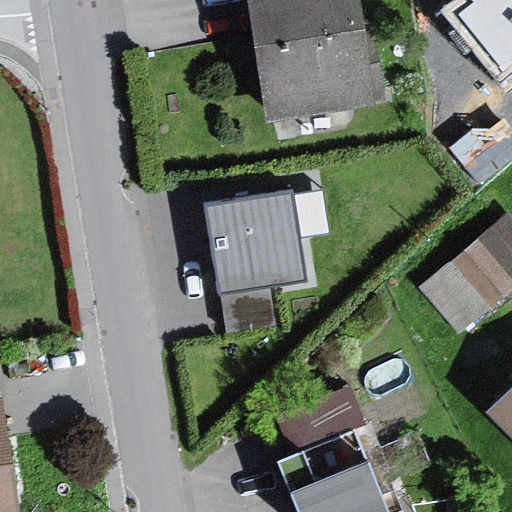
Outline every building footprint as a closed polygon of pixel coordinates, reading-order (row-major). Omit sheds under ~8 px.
[(246,0),(261,115),(386,100),(376,14),(358,16),(356,0),(246,0)] [(511,0),(472,0),(458,11),(510,74),(511,72),(511,0)] [(289,184),(202,197),(216,289),(303,276),(289,184)] [(511,224),(423,290),(460,342),(511,295),(511,224)] [(511,391),(477,426),(511,457),(511,391)] [(0,397),(0,504),(12,503),(0,397)] [(298,441),(272,451),(295,511),(378,511),(383,510),(360,448),(308,468),(298,441)]
